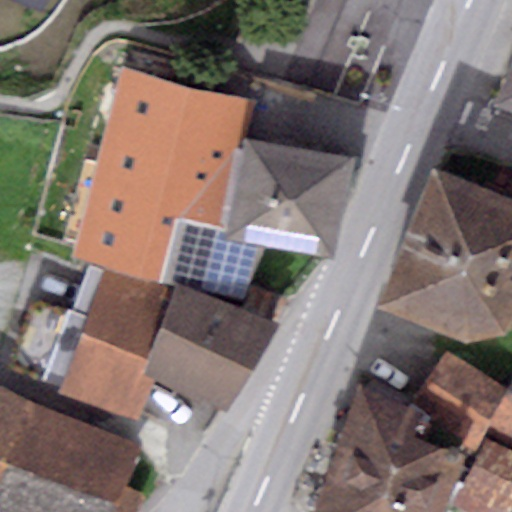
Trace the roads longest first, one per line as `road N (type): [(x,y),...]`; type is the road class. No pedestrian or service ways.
road 1 (primary): [(420,113),(306,389)]
road 2 (residential): [(306,389),(281,379),(261,384),(172,511)]
road 3 (primary): [(306,389),(255,511)]
road 4 (primary): [(465,0),(420,113)]
